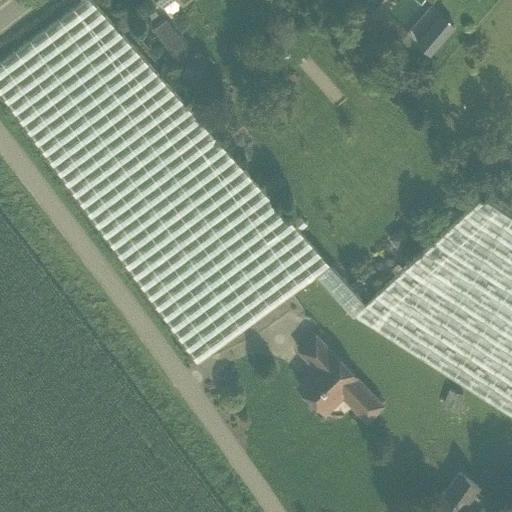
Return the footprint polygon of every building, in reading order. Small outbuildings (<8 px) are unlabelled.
[(79,0),(0,58),(0,90),(197,360),(315,274),(352,315),(353,314),(363,304),(92,0),(79,0)] [(172,53),(187,43),(167,15),(152,26),(172,53)] [(430,54),(438,45),(423,33),(415,42),(430,54)] [(203,66),(186,61),(182,75),(199,81),(203,66)] [(511,212),(510,215),(481,197),(363,304),(353,314),(511,413),(511,212)] [(410,234),(403,225),(389,237),(397,246),(410,234)] [(366,417),(381,403),(353,375),(354,374),(332,352),(332,353),(315,335),(301,349),(318,366),(299,384),(321,407),(339,389),(366,417)] [(448,388),(442,406),(458,411),(464,393),(448,388)] [(474,511),(464,504),(478,485),(459,471),(445,490),(443,489),(426,511),(474,511)]
